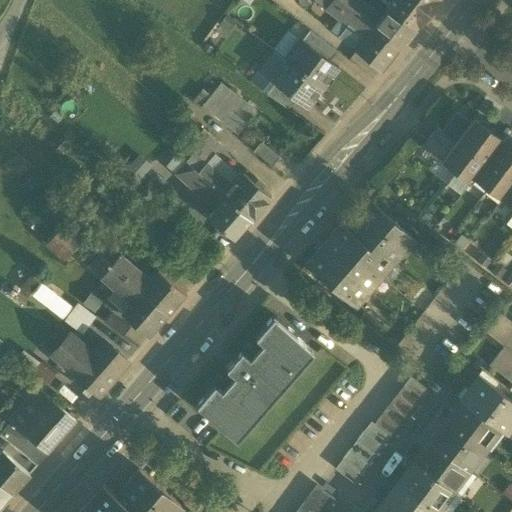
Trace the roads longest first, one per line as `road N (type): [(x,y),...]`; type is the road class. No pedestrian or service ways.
road 1 (residential): [(250,264),(386,368),(269,511)]
road 2 (secondary): [(250,264),(446,34)]
road 3 (secondary): [(126,409),(250,264)]
road 4 (residential): [(264,511),(126,409)]
road 5 (secondary): [(37,511),(126,409)]
